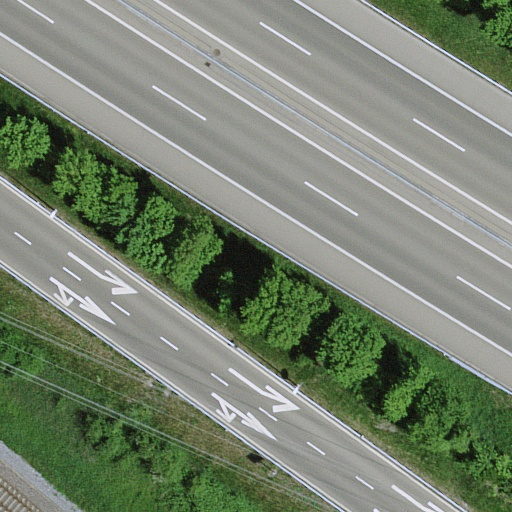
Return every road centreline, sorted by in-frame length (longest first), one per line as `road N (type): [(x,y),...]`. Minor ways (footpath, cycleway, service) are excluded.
road 1 (motorway): [(21,0),(511,311)]
road 2 (motorway): [(0,200),(422,511)]
road 3 (motorway): [(511,180),(228,0)]
